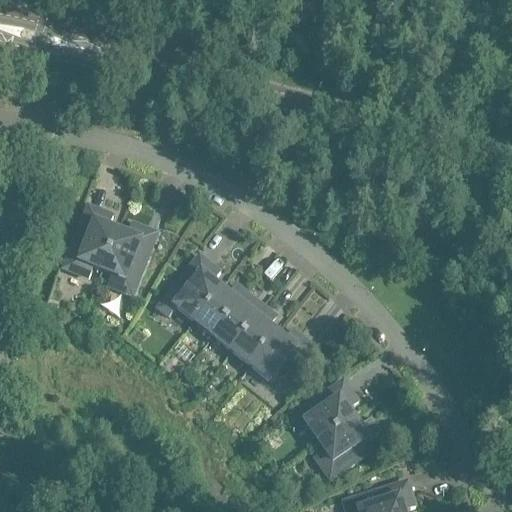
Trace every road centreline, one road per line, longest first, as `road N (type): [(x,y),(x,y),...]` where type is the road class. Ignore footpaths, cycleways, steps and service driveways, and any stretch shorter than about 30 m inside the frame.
road 1 (residential): [(16,123),(170,161),(261,210),(377,314),(505,502)]
road 2 (secondary): [(511,165),(0,27)]
road 3 (residential): [(0,373),(16,123)]
